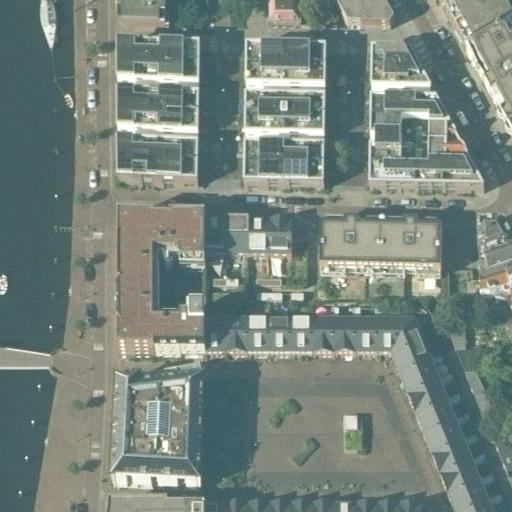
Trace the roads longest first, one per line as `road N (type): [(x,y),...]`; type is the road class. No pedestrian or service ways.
road 1 (residential): [(97,211),(485,218),(511,209)]
road 2 (residential): [(90,511),(97,211)]
road 3 (residential): [(511,207),(406,0)]
road 4 (residential): [(100,0),(97,211)]
